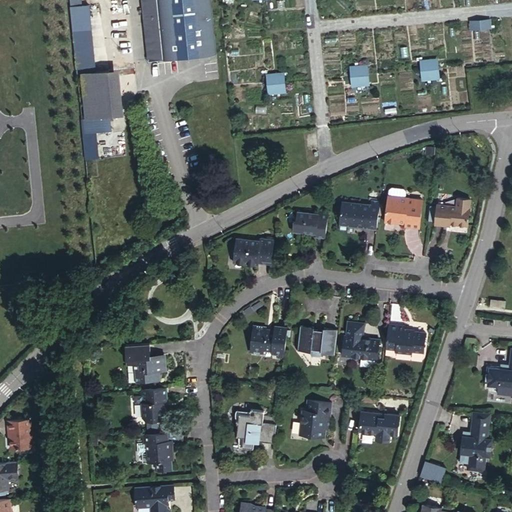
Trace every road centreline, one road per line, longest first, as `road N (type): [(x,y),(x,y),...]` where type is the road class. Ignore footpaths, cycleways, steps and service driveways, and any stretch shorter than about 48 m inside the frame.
road 1 (unclassified): [(509,118),(450,124),(368,149),(107,282),(0,396)]
road 2 (residential): [(211,476),(206,347),(241,300),(265,284),(317,273),(468,291)]
road 3 (unclassified): [(394,511),(468,291)]
road 4 (unclassified): [(468,291),(509,118)]
